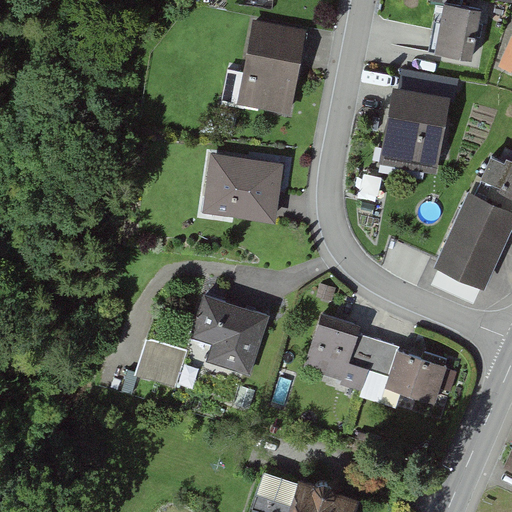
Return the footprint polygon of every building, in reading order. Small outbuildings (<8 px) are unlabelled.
[(497,15),(458,3),(445,47),(484,59),(497,15)] [(306,27),(252,17),(237,102),(291,112),(306,27)] [(464,82),(405,71),(389,160),(447,170),(464,82)] [(284,161),(211,150),(202,211),(276,221),(284,161)] [(511,162),(492,153),(481,177),(511,190),(511,162)] [(511,209),(469,190),(436,261),(483,282),(511,218),(511,209)] [(270,312),(205,291),(190,335),(212,343),(207,360),(250,374),(270,312)] [(448,363),(319,319),(303,365),(342,378),(340,382),(361,389),(369,366),(389,373),(386,383),(435,400),(448,363)] [(137,373),(176,388),(190,352),(150,337),(137,373)] [(353,511),(360,494),(299,473),(285,511),(353,511)]
